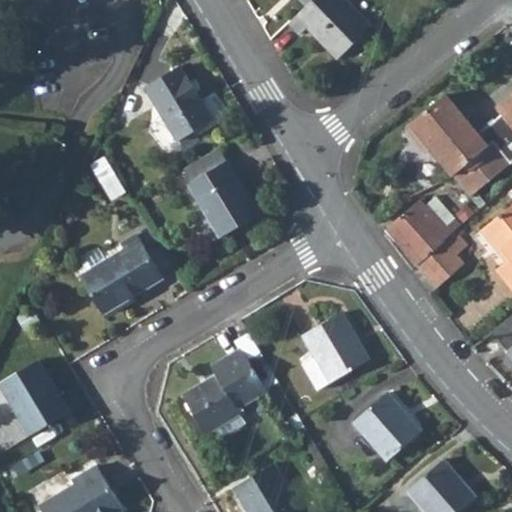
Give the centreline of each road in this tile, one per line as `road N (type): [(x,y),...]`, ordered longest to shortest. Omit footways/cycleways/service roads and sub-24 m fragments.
road 1 (residential): [(347,224),(142,362),(133,380),(136,417),(183,511)]
road 2 (residential): [(347,224),(416,330),(511,435)]
road 3 (residential): [(302,150),(491,0)]
road 4 (residential): [(211,0),(302,150)]
